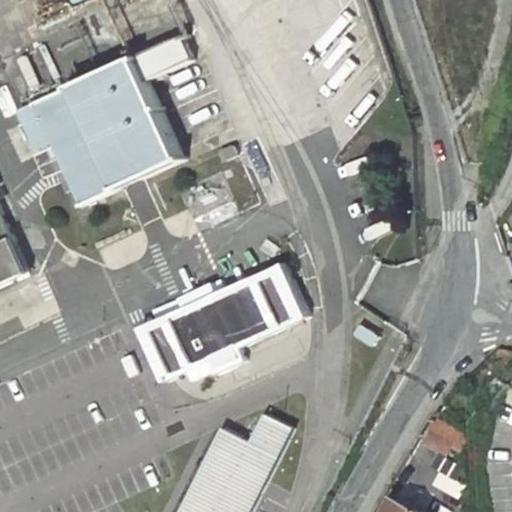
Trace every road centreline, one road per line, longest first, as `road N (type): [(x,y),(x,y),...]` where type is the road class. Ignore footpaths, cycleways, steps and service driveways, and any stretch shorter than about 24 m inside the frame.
road 1 (unclassified): [(461,295),(435,120),(396,0)]
road 2 (unclassified): [(350,511),(461,295)]
